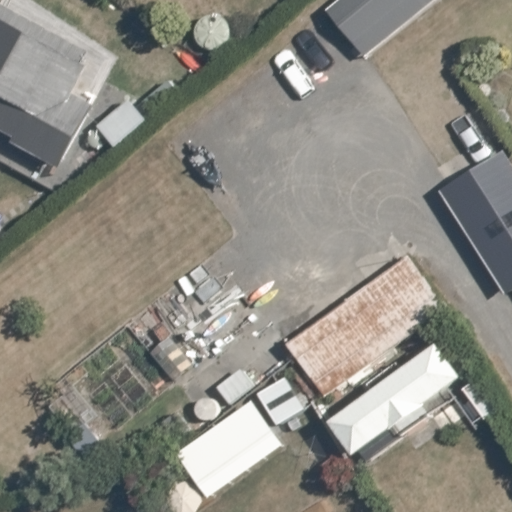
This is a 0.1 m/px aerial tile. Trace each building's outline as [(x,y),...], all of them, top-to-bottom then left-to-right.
[(95,76),(109,51),(33,0),(0,0),(0,128),(60,161),(104,81),(95,76)] [(434,0),(330,0),(323,6),(364,57),(434,0)] [(511,285),(511,168),(500,149),(438,188),(503,291),(511,285)] [(443,308),(406,257),(286,343),(323,394),(443,308)] [(458,375),(432,338),(323,416),(349,453),(458,375)]
